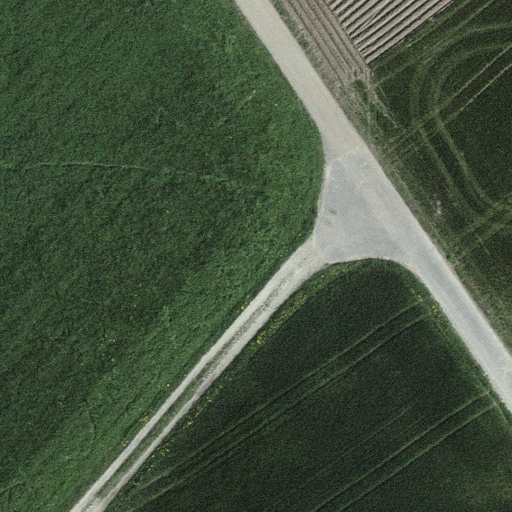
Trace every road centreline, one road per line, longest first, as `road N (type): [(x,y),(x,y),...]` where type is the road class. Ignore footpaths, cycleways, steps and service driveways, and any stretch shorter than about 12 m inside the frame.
road 1 (track): [(511,410),(235,0)]
road 2 (track): [(80,511),(286,276),(373,210)]
